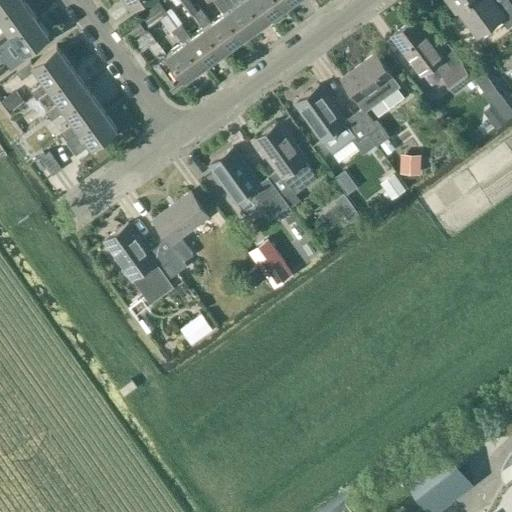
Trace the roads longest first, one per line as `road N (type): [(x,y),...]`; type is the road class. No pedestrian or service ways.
road 1 (residential): [(175,137),(365,0)]
road 2 (residential): [(175,137),(75,0)]
